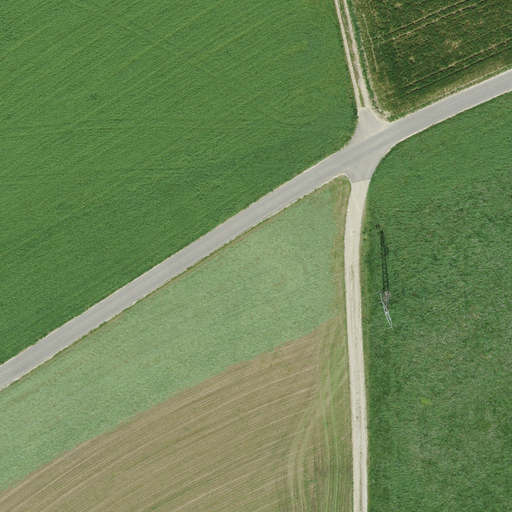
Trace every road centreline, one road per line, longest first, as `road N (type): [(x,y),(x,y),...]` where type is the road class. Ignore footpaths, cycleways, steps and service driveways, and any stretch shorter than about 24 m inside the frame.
road 1 (track): [(0,374),(240,217),(394,128),(511,72)]
road 2 (track): [(394,128),(366,166),(354,217),(360,511)]
